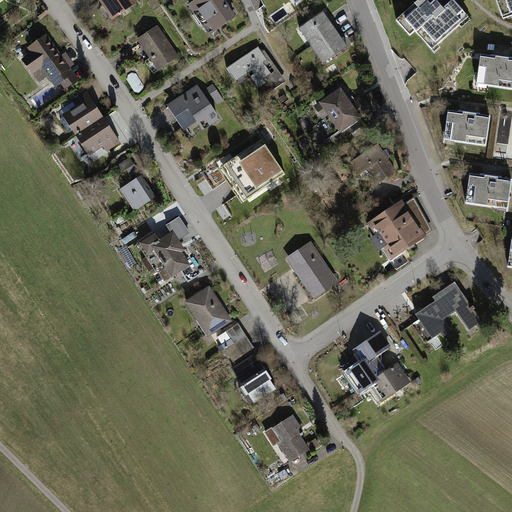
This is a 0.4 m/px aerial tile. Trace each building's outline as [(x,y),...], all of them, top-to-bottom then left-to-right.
[(101,0),(114,18),(135,3),(132,0),(101,0)] [(234,17),(222,0),(197,0),(190,5),(195,14),(193,15),(199,25),(206,21),(214,31),(234,17)] [(435,0),(430,5),(425,0),(419,0),(396,21),(402,27),(408,23),(427,44),(432,39),(437,45),(459,25),(457,23),(466,15),(452,0),(435,0)] [(511,0),(496,0),(501,12),(511,8),(511,9),(511,0)] [(298,9),(295,4),(289,7),(292,12),(298,9)] [(302,28),(314,45),(335,30),(323,14),(302,28)] [(177,57),(157,28),(139,39),(152,58),(146,62),(154,73),(177,57)] [(342,41),(335,30),(314,45),(325,61),(347,46),(344,39),(342,41)] [(50,44),(45,37),(30,48),(34,54),(24,60),(39,82),(49,74),(56,85),(61,81),(65,87),(77,79),(69,67),(67,68),(59,57),(55,51),(55,49),(54,47),(52,46),(50,46),(49,45),(50,44)] [(262,52),(258,47),(227,68),(236,81),(252,71),(254,74),(250,77),(258,88),(266,83),(271,91),(283,83),(275,71),(271,74),(263,63),(267,60),(262,52)] [(23,53),(19,48),(14,51),(18,57),(23,53)] [(65,53),(59,57),(67,68),(69,67),(74,64),(65,53)] [(511,59),(481,55),(477,84),(511,88),(511,59)] [(197,87),(169,106),(177,119),(181,117),(186,126),(197,119),(204,130),(219,120),(197,87)] [(218,96),(211,87),(206,91),(212,100),(218,96)] [(325,141),(370,111),(362,98),(351,105),(340,90),(321,103),(330,115),(322,121),(315,126),(325,141)] [(66,116),(78,134),(101,119),(89,101),(91,100),(87,93),(74,101),(78,108),(66,116)] [(490,117),(448,111),(444,140),(486,145),(490,117)] [(113,136),(101,119),(78,134),(90,152),(102,144),(107,150),(119,142),(115,135),(113,136)] [(196,151),(182,131),(175,136),(190,156),(196,151)] [(228,173),(241,193),(244,191),(249,198),(285,174),(262,140),(226,164),(231,171),(228,173)] [(377,145),(352,162),(358,172),(368,166),(379,183),(395,172),(386,159),(390,157),(387,150),(382,153),(377,145)] [(134,165),(129,158),(117,166),(122,173),(134,165)] [(511,180),(470,174),(466,203),(507,209),(511,180)] [(156,197),(141,176),(120,189),(134,211),(156,197)] [(324,184),(320,178),(306,187),(310,193),(324,184)] [(408,212),(401,202),(370,224),(381,241),(412,220),(406,213),(408,212)] [(412,220),(381,241),(393,258),(423,237),(412,220)] [(181,245),(173,233),(159,241),(154,234),(139,245),(156,270),(165,264),(172,276),(189,265),(177,247),(181,245)] [(327,268),(310,243),(291,256),(299,269),(296,271),(314,297),(330,286),(320,272),(327,268)] [(435,301),(415,314),(419,319),(413,323),(427,343),(441,333),(443,337),(447,334),(445,331),(449,328),(443,320),(456,311),(468,329),(475,324),(477,327),(483,323),(474,310),(475,309),(473,306),(472,307),(455,282),(433,297),(435,301)] [(230,321),(209,288),(187,302),(198,319),(200,318),(210,334),(230,321)] [(234,344),(246,336),(238,324),(217,337),(225,349),(234,344)] [(389,346),(380,333),(355,350),(364,362),(346,375),(358,392),(373,382),(385,398),(408,383),(396,365),(384,373),(372,357),(389,346)] [(241,356),(254,348),(246,336),(234,344),(241,356)] [(275,389),(254,356),(233,369),(254,402),(275,389)] [(300,428),(292,415),(277,425),(275,423),(268,428),(269,430),(272,428),(280,440),(278,442),(291,461),(309,450),(296,431),(300,428)]
